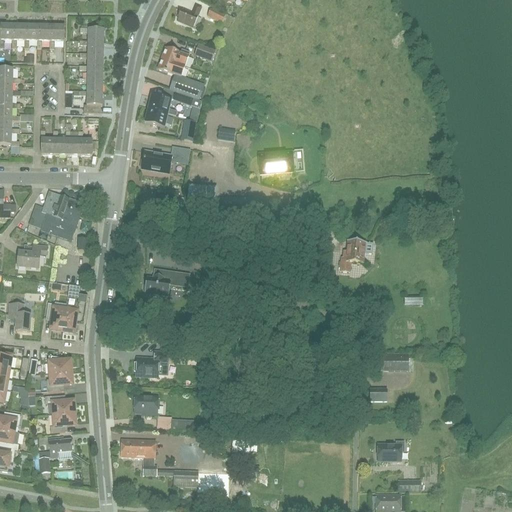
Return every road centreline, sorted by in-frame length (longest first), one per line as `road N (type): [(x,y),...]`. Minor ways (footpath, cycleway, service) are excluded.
road 1 (unclassified): [(355,453),(356,352),(345,321),(186,263),(109,225)]
road 2 (secondary): [(115,181),(141,39),(159,0)]
road 3 (secondary): [(106,511),(93,350)]
road 4 (secondary): [(93,350),(109,225)]
